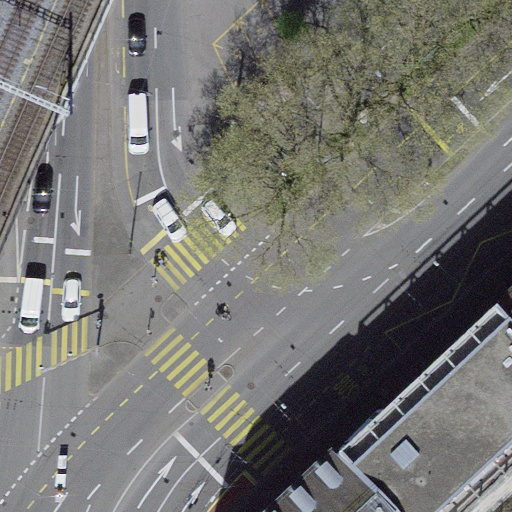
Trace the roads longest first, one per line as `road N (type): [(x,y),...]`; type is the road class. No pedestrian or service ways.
road 1 (primary): [(60,0),(39,511)]
road 2 (primary): [(145,0),(164,183),(178,217),(199,238),(224,258),(292,274),(356,259),(399,229)]
road 3 (primary): [(101,511),(184,408),(399,229)]
road 4 (primary): [(399,229),(511,132)]
